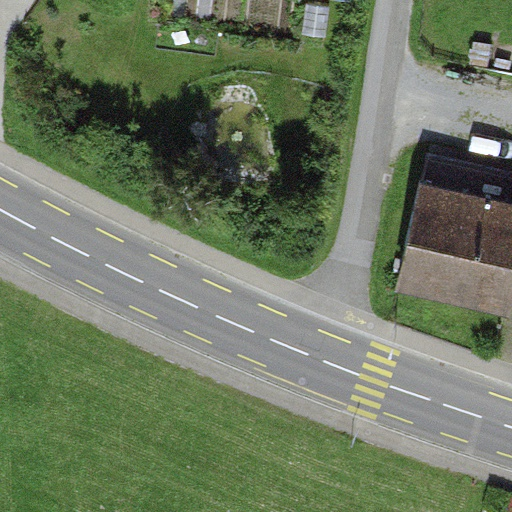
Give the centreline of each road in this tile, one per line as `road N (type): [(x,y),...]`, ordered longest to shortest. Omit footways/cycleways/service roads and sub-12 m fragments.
road 1 (residential): [(390,0),(354,233),(318,359)]
road 2 (primary): [(318,359),(0,210)]
road 3 (primary): [(511,429),(318,359)]
